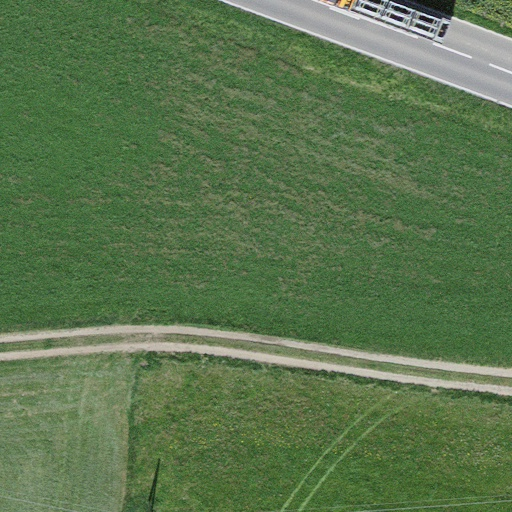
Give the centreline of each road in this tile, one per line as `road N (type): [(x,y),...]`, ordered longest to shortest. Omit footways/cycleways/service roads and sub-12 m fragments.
road 1 (track): [(511,392),(182,333),(0,341)]
road 2 (primary): [(305,0),(511,77)]
